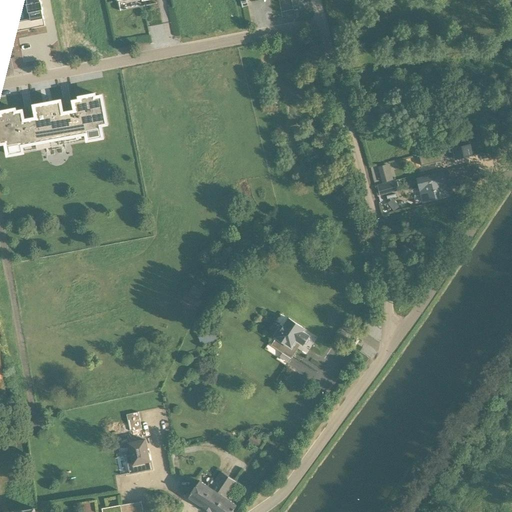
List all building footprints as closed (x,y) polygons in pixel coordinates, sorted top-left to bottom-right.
[(0,145),(4,145),(6,157),(24,154),(23,147),(84,135),(85,142),(104,139),(102,126),(106,126),(101,96),(94,97),(94,95),(79,97),(79,100),(73,101),(75,111),(62,113),(59,101),(34,106),(36,118),(23,120),(21,111),(15,112),(14,109),(0,112),(0,145)] [(454,160),(472,155),(469,144),(419,156),(419,157),(421,165),(421,166),(442,160),(442,159),(453,157),(454,160)] [(448,196),(444,182),(442,173),(417,179),(422,202),(448,196)] [(382,183),(385,180),(377,174),(374,179),(380,184),(382,183)] [(195,283),(189,292),(198,298),(205,289),(195,283)] [(304,328),(288,317),(286,320),(284,319),(272,336),(275,339),(271,345),(290,358),(299,344),(302,346),(303,344),(305,344),(308,340),(308,337),(309,335),(302,331),(304,328)] [(196,331),(200,344),(216,339),(212,326),(196,331)] [(126,415),(129,431),(141,429),(137,412),(126,415)] [(258,447),(264,438),(254,431),(248,440),(258,447)] [(130,473),(150,469),(148,461),(149,461),(147,453),(149,452),(148,449),(147,449),(144,439),(128,443),(130,453),(126,453),(130,473)] [(204,508),(226,476),(220,471),(214,480),(212,478),(209,478),(206,484),(199,480),(188,497),(204,508)] [(226,476),(204,508),(210,511),(231,511),(236,506),(225,498),(236,482),(226,476)] [(101,511),(142,511),(140,502),(101,509),(101,511)]
